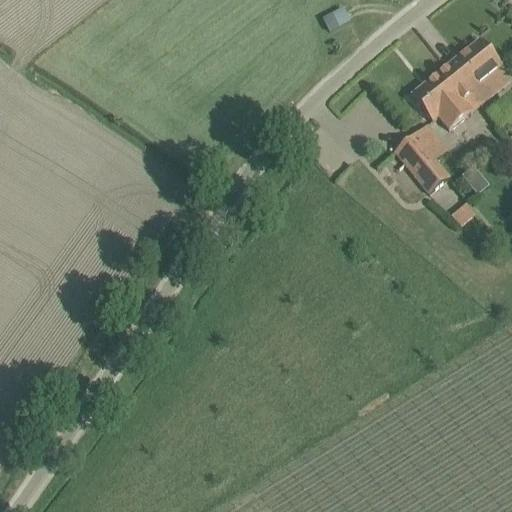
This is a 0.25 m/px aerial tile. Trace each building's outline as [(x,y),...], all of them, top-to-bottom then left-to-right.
[(346,11),(326,22),(333,35),(355,24),(346,11)] [(511,83),(492,59),(480,44),(447,71),(478,110),(511,83)] [(449,134),(478,110),(447,71),(411,100),(432,126),(439,121),(449,134)] [(427,129),(395,156),(429,198),(449,181),(436,165),(448,155),(427,129)] [(477,196),(488,190),(477,172),(466,178),(477,196)] [(469,205),(453,218),(463,229),(478,216),(469,205)]
